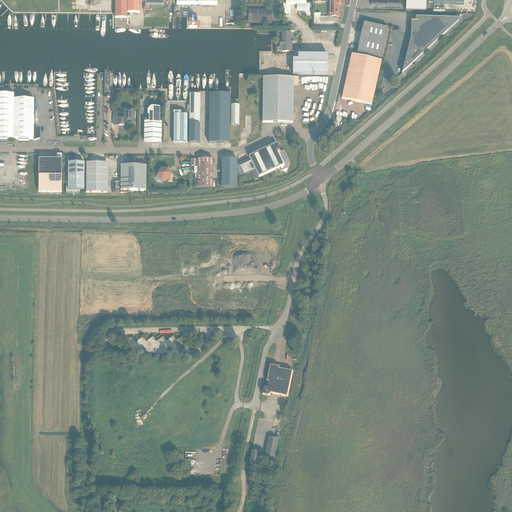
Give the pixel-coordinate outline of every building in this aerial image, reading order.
[(127,18),(127,13),(127,16),(130,16),(130,13),(139,13),(139,0),(114,0),(115,18),(127,18)] [(297,11),(309,11),(310,3),(306,3),(306,0),(286,0),(286,5),(297,5),(297,11)] [(338,4),(340,4),(340,0),(335,0),(336,2),(329,2),(329,15),(338,15),(338,4)] [(425,11),(425,0),(405,0),(405,11),(425,11)] [(247,10),(247,24),(271,24),(271,10),(247,10)] [(402,74),(398,77),(461,19),(416,17),(416,18),(415,22),(411,22),(411,38),(402,74)] [(359,46),(357,53),(381,58),(387,28),(364,23),(362,30),(358,46),(359,46)] [(280,41),(280,47),(282,47),(282,52),(289,52),(289,50),(291,50),(291,33),(290,33),(288,32),(287,33),(282,33),(282,41),(280,41)] [(342,99),(372,105),(381,61),(351,54),(342,99)] [(292,75),(327,76),(328,55),(298,55),(298,60),(292,60),(292,75)] [(293,123),(293,85),(298,85),(298,78),(263,77),(262,123),(293,123)] [(0,139),(33,140),(33,130),(34,99),(14,99),(14,94),(0,94),(0,139)] [(190,94),(189,143),(199,143),(200,94),(190,94)] [(210,94),(209,143),(230,143),(230,94),(210,94)] [(231,105),(231,125),(239,125),(239,105),(231,105)] [(149,108),(149,122),(160,122),(160,108),(149,108)] [(124,118),(118,118),(118,125),(125,125),(125,123),(133,123),(133,117),(134,117),(134,112),(133,111),(125,111),(124,112),(124,118)] [(187,143),(188,115),(173,114),(173,143),(187,143)] [(160,122),(149,122),(144,122),(144,142),(161,142),(161,123),(160,123),(160,122)] [(279,152),(279,151),(277,151),(276,151),(274,145),(249,157),(259,178),(280,167),(281,170),(286,172),(290,163),(284,150),(279,152)] [(62,160),(39,159),(38,192),(61,193),(62,160)] [(213,160),(198,159),(197,187),(212,187),(213,160)] [(222,160),(221,188),(237,188),(237,160),(222,160)] [(68,162),(67,191),(84,191),(84,163),(68,162)] [(86,193),(106,193),(106,163),(86,162),(86,193)] [(120,191),(146,191),(146,166),(121,166),(120,191)] [(161,169),(158,175),(161,181),(168,181),(172,175),(168,169),(161,169)] [(267,382),(268,382),(267,388),(265,388),(263,389),(262,395),(268,396),(270,395),(270,394),(287,397),(292,372),(278,369),(278,367),(270,366),(267,382)] [(249,464),(256,466),(257,459),(274,463),(278,440),(268,437),(265,454),(252,451),(249,464)] [(186,451),(186,459),(195,459),(196,451),(186,451)] [(271,484),(256,480),(255,488),(269,491),(271,484)]
